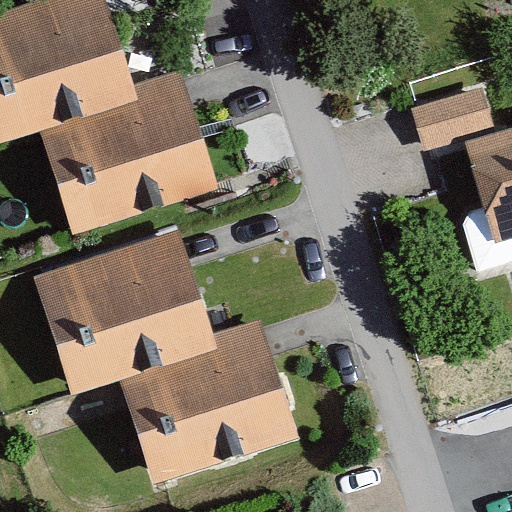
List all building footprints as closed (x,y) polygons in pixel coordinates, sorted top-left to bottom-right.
[(108,5),(0,33),(0,161),(45,150),(140,124),(133,98),(108,5)] [(140,124),(45,150),(72,250),(220,210),(186,84),(133,98),(140,124)] [(418,138),(494,130),(489,86),(414,93),(418,138)] [(511,147),(464,158),(487,261),(511,255),(511,147)] [(178,249),(37,290),(72,412),(119,398),(213,372),(208,354),(178,249)] [(262,339),(208,354),(213,372),(119,398),(148,497),(295,455),(262,339)]
